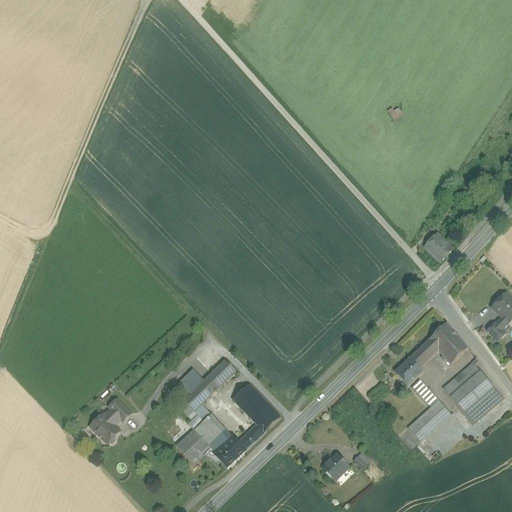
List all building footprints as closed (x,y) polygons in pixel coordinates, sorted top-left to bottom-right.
[(395,121),(408,114),(403,106),(390,113),(395,121)] [(438,236),(425,249),(441,264),(453,251),(438,236)] [(511,300),(507,295),(492,310),(493,311),(494,310),(501,316),(500,317),(502,320),(496,326),(500,330),(506,324),(508,326),(511,322),(511,300)] [(447,324),(429,342),(438,352),(451,367),(468,350),(447,324)] [(429,342),(412,359),(421,369),(438,352),(429,342)] [(412,359),(396,374),(409,388),(425,373),(421,369),(412,359)] [(198,389),(185,402),(194,411),(195,413),(237,373),(227,362),(198,389)] [(475,367),(445,392),(451,399),(481,374),(475,367)] [(481,374),(451,399),(465,416),(495,390),(481,374)] [(188,378),(174,391),(185,402),(198,389),(188,378)] [(420,381),(412,389),(416,393),(418,392),(425,386),(420,381)] [(282,419),(250,386),(234,401),(258,427),(265,435),(282,419)] [(439,403),(425,386),(418,392),(433,409),(439,403)] [(495,390),(465,416),(474,426),(504,400),(495,390)] [(130,417),(117,402),(110,409),(122,421),(124,423),(130,417)] [(185,402),(179,408),(188,417),(194,411),(185,402)] [(433,409),(409,432),(422,446),(453,417),(439,403),(433,409)] [(113,411),(105,418),(104,417),(90,429),(95,434),(98,434),(108,445),(109,444),(109,445),(113,445),(115,443),(115,439),(115,438),(120,433),(114,427),(122,421),(113,411)] [(205,423),(199,416),(189,425),(195,432),(205,423)] [(227,433),(212,416),(205,423),(195,432),(211,448),(227,433)] [(258,427),(239,445),(246,453),(265,435),(258,427)] [(195,432),(178,448),(193,465),(211,448),(195,432)] [(227,433),(211,448),(218,456),(234,441),(227,433)] [(218,456),(216,458),(227,470),(246,453),(239,445),(234,441),(218,456)] [(363,454),(358,458),(367,467),(371,463),(363,454)] [(337,457),(323,470),(335,482),(349,469),(337,457)] [(367,467),(358,458),(354,462),(362,471),(367,467)]
